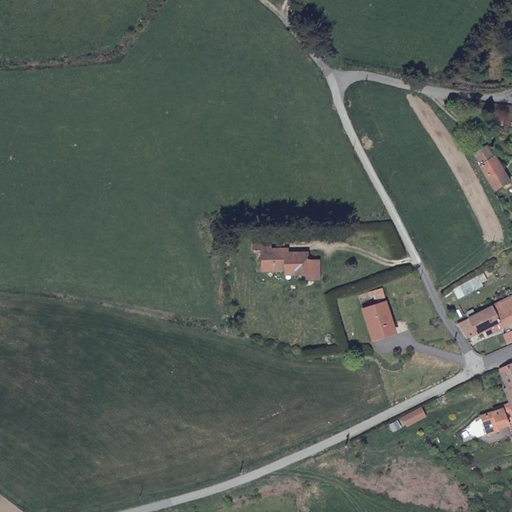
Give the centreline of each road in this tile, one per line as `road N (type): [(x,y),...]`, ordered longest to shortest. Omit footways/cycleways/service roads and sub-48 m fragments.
road 1 (residential): [(132,511),(230,485),(473,370)]
road 2 (unclassified): [(0,67),(76,68),(133,53),(330,77)]
road 3 (residential): [(473,370),(330,77)]
road 4 (residential): [(330,77),(511,98)]
